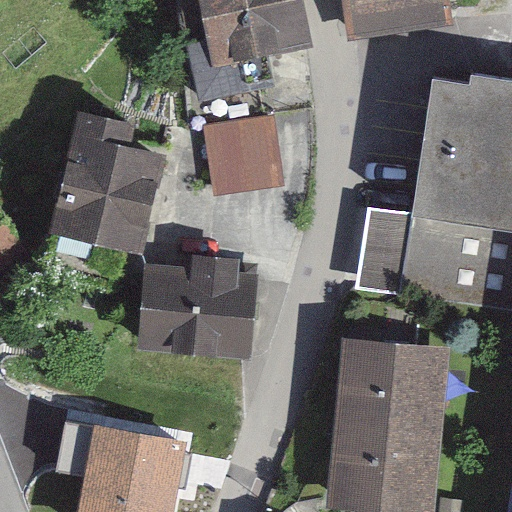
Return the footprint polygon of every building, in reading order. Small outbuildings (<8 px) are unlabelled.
[(194,0),(210,94),(282,83),(277,56),(330,47),(322,0),(194,0)] [(360,0),(366,42),(483,28),(479,0),(360,0)] [(511,511),(511,74),(475,69),(473,82),(435,76),(400,296),(511,314),(511,507),(511,511)] [(189,118),(104,107),(87,231),(173,243),(189,118)] [(283,114),(217,123),(227,196),(293,187),(283,114)] [(0,276),(35,251),(0,204),(0,276)] [(257,239),(215,236),(213,262),(151,258),(144,346),(271,355),(277,275),(255,274),(257,239)] [(345,422),(437,430),(443,355),(352,347),(345,422)] [(429,511),(437,430),(345,422),(338,499),(400,505),(399,511),(429,511)]
